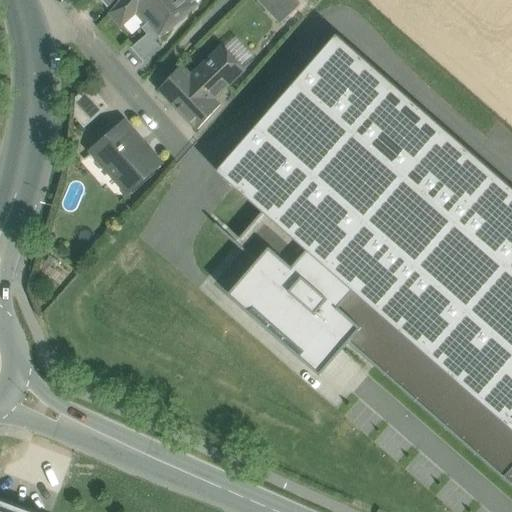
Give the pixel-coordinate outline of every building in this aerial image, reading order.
[(120,0),(110,12),(122,26),(137,13),(158,39),(197,6),(201,0),(120,0)] [(296,0),(258,0),(280,23),(300,4),(296,0)] [(511,188),(336,35),(217,171),(263,211),(307,249),(355,291),(511,428),(511,188)] [(224,48),(244,69),(256,58),(235,37),(224,48)] [(193,77),(182,65),(159,90),(198,130),(221,105),(214,98),(244,69),(224,48),(193,77)] [(90,86),(76,98),(75,117),(85,128),(109,107),(90,86)] [(158,164),(125,125),(95,151),(128,190),(158,164)] [(292,266),(307,249),(263,211),(235,243),(257,262),(270,246),(292,266)] [(321,376),(349,344),(363,328),(340,309),(355,291),(307,249),(292,266),(270,246),(257,262),(228,295),(321,376)] [(504,479),(511,468),(511,428),(355,291),(340,309),(363,328),(349,344),(504,479)] [(31,511),(0,500),(0,511),(31,511)]
